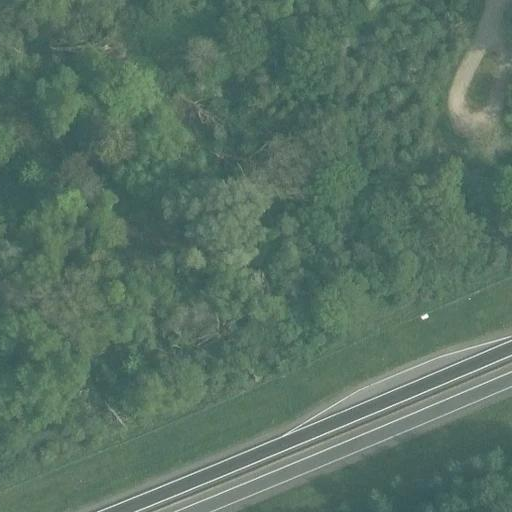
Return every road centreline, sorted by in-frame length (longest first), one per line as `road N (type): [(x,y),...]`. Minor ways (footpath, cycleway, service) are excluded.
road 1 (trunk): [(511,348),(112,511)]
road 2 (trunk): [(195,511),(511,379)]
